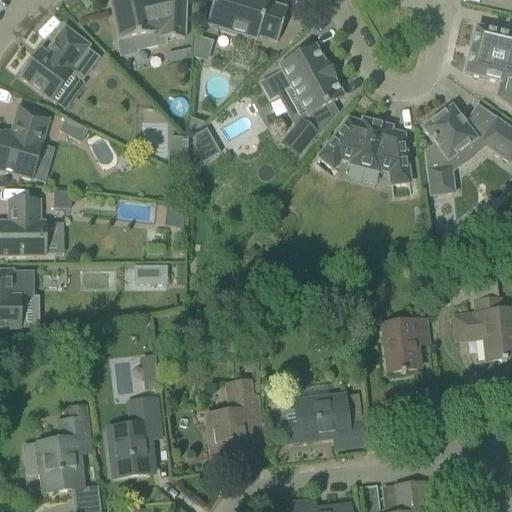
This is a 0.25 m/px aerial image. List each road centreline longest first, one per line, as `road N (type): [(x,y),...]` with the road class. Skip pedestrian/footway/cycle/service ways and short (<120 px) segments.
road 1 (residential): [(224,511),(246,490),(485,460)]
road 2 (residential): [(446,0),(429,71),(414,87),(375,74),(339,13)]
